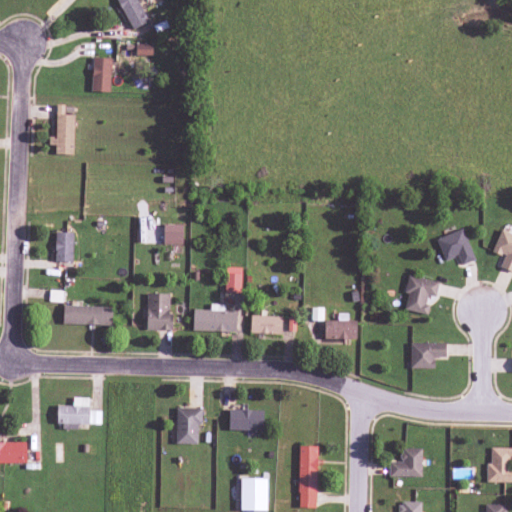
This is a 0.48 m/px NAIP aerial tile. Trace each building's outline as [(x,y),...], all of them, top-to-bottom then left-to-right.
[(116,0),(131,30),(148,22),(136,0),(116,0)] [(152,44),(136,44),(135,56),(151,56),(152,44)] [(109,92),(110,58),(92,58),(90,92),(109,92)] [(72,155),(73,107),(55,106),(55,137),(48,137),(48,146),(55,146),(54,154),(72,155)] [(182,225),(163,225),(163,244),(182,245),(182,225)] [(435,239),(444,262),(453,258),(456,267),(474,259),(461,228),(435,239)] [(491,252),(503,257),(499,267),(511,271),(511,235),(500,230),(491,252)] [(54,262),(72,262),(72,233),(54,232),(54,262)] [(224,293),(240,293),(240,268),(224,268),(224,293)] [(438,282),(407,275),(403,294),(407,295),(403,310),(425,315),(429,296),(435,297),(438,282)] [(170,294),(146,293),(145,330),(169,331),(170,294)] [(235,332),(235,311),(223,311),(223,305),(209,305),(209,310),(192,310),(192,331),(235,332)] [(112,307),(62,306),(62,324),(111,326),(112,307)] [(281,317),(250,316),(249,333),(280,335),(281,317)] [(355,321),(324,321),(323,339),(355,340),(355,321)] [(445,343),(409,343),(409,368),(433,368),(433,358),(445,358),(445,343)] [(175,444),(197,445),(197,424),(201,424),(201,409),(175,408),(175,444)] [(262,431),(262,411),(228,410),(227,430),(262,431)] [(25,442),(0,443),(0,463),(25,463),(25,442)] [(317,447),(299,446),(297,508),(315,508),(317,447)] [(388,477),(421,477),(420,448),(400,449),(400,462),(388,462),(388,477)] [(486,483),(511,482),(511,467),(510,456),(511,456),(511,448),(489,448),(490,463),(485,464),(486,483)] [(266,479),(240,478),(239,510),(266,511),(266,479)] [(420,511),(421,502),(398,501),(397,511),(420,511)]
